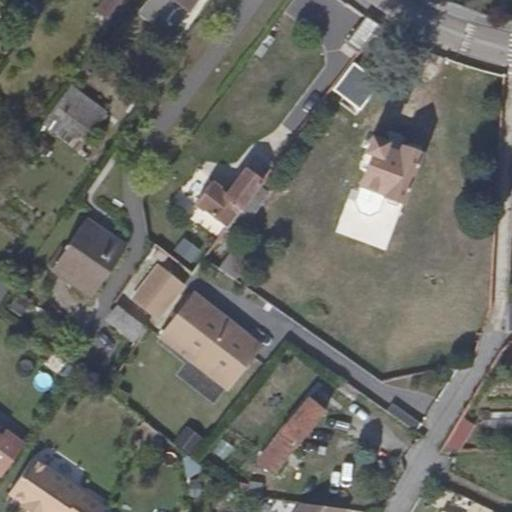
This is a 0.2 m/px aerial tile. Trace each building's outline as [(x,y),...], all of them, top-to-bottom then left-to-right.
[(30,0),(25,7),(35,14),(44,0),(30,0)] [(111,22),(118,13),(127,0),(106,0),(97,12),(111,22)] [(147,0),(167,14),(174,5),(184,13),(194,0),(147,0)] [(357,54),(377,27),(365,18),(344,44),(357,54)] [(84,91),(72,82),(72,83),(56,105),(92,132),(107,111),(83,93),(84,91)] [(382,143),(369,140),(358,170),(364,172),(358,187),(382,195),(384,208),(392,209),(402,202),(419,155),(383,142),(382,143)] [(226,230),(252,194),(260,184),(242,171),(224,194),(221,199),(223,200),(211,217),(220,224),(219,225),(222,227),(226,230)] [(194,206),(219,225),(220,224),(211,217),(223,200),(221,199),(224,194),(210,184),(194,206)] [(226,230),(231,237),(234,238),(261,200),(252,194),(226,230)] [(124,248),(85,220),(51,268),(90,296),(124,248)] [(203,260),(210,265),(231,237),(226,230),(223,234),(203,260)] [(183,237),(173,251),(190,264),(200,250),(183,237)] [(154,319),(173,294),(171,279),(156,267),(130,302),(154,319)] [(173,294),(180,285),(171,279),(173,294)] [(248,337),(226,320),(224,324),(214,316),(216,313),(190,293),(157,338),(226,390),(251,355),(245,351),(248,337)] [(133,341),(144,328),(127,315),(119,308),(109,320),(133,341)] [(224,324),(226,320),(216,313),(214,316),(224,324)] [(259,345),(248,337),(245,351),(251,355),(259,345)] [(324,414),(306,400),(277,436),(294,449),(324,414)] [(511,411),(480,412),(480,429),(511,428),(511,411)] [(469,419),(460,414),(452,427),(462,432),(469,419)] [(462,432),(452,427),(438,452),(461,453),(462,435),(462,432)] [(0,475),(2,477),(24,446),(4,432),(0,437),(0,475)] [(202,445),(185,432),(174,447),(191,460),(202,445)] [(461,453),(482,452),(481,434),(462,435),(461,453)] [(26,508),(50,471),(32,458),(8,494),(24,505),(23,507),(26,508)] [(26,508),(28,510),(52,473),(50,471),(26,508)] [(28,510),(30,511),(54,474),(52,473),(28,510)] [(105,511),(106,511),(54,474),(30,511),(105,511)] [(339,511),(341,510),(319,507),(294,503),(287,511),(339,511)]
